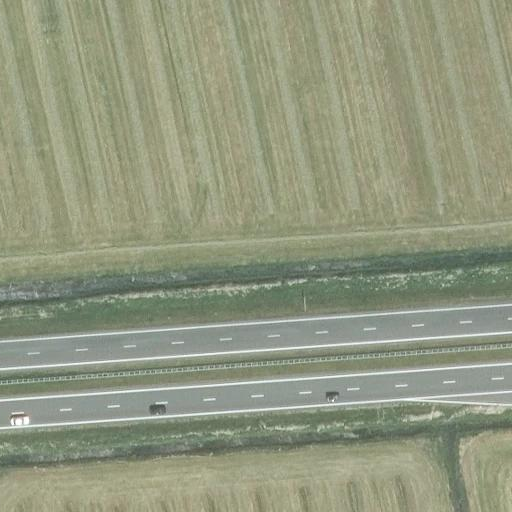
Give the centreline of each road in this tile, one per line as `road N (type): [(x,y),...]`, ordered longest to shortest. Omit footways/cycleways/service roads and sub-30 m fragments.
road 1 (trunk): [(0,416),(511,378)]
road 2 (trunk): [(511,320),(0,357)]
